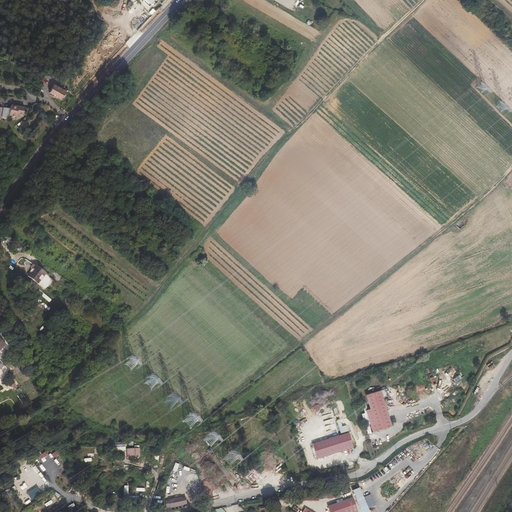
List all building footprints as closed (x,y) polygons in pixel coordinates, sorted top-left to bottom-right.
[(304,9),(307,2),(303,0),(299,0),(297,4),(304,9)] [(247,40),(235,32),(231,38),(233,40),(231,43),(241,49),(247,40)] [(258,59),(261,55),(256,52),(258,48),(254,46),(251,50),(255,53),(253,56),(258,59)] [(267,58),(261,55),(258,59),(264,63),(267,58)] [(64,91),(52,84),(47,91),(59,98),(64,91)] [(0,105),(0,113),(12,116),(13,113),(20,114),(21,111),(27,112),(28,105),(22,104),(22,105),(14,104),(14,106),(3,104),(3,106),(0,105)] [(33,263),(32,264),(30,267),(26,272),(36,280),(40,275),(43,271),(43,270),(33,263)] [(2,337),(0,339),(0,353),(9,345),(2,337)] [(4,361),(0,363),(0,377),(4,382),(5,380),(0,374),(8,367),(4,361)] [(365,398),(373,419),(387,413),(374,378),(359,384),(365,398)] [(369,421),(373,419),(365,398),(360,400),(369,421)] [(351,442),(346,428),(311,441),(316,455),(351,442)] [(115,443),(116,451),(125,451),(125,442),(115,443)] [(205,477),(203,469),(196,471),(197,479),(205,477)] [(38,486),(27,492),(31,499),(42,493),(38,486)] [(359,488),(353,490),(360,508),(366,505),(359,488)] [(364,496),(368,509),(375,506),(371,494),(364,496)] [(331,511),(342,511),(356,507),(352,495),(328,503),(331,511)] [(184,506),(182,497),(165,501),(167,510),(184,506)]
